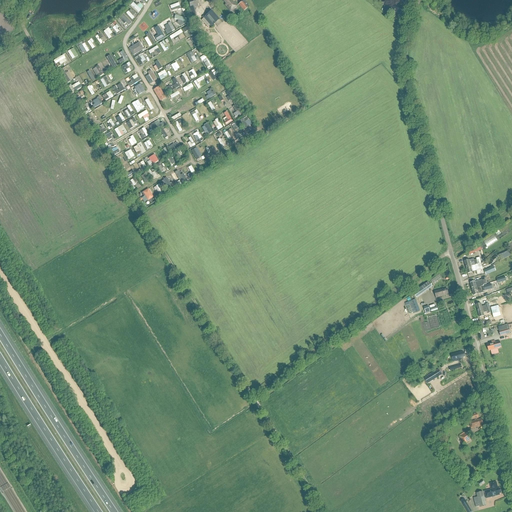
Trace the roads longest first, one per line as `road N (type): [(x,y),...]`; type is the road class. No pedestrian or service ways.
road 1 (unclassified): [(511,484),(406,85),(418,0)]
road 2 (track): [(3,0),(252,395)]
road 3 (track): [(0,269),(129,475),(128,487),(118,483),(118,465)]
road 4 (track): [(252,395),(450,250)]
road 5 (motorway): [(113,511),(0,334)]
road 6 (motorway): [(0,358),(98,511)]
road 7 (track): [(252,395),(324,511)]
